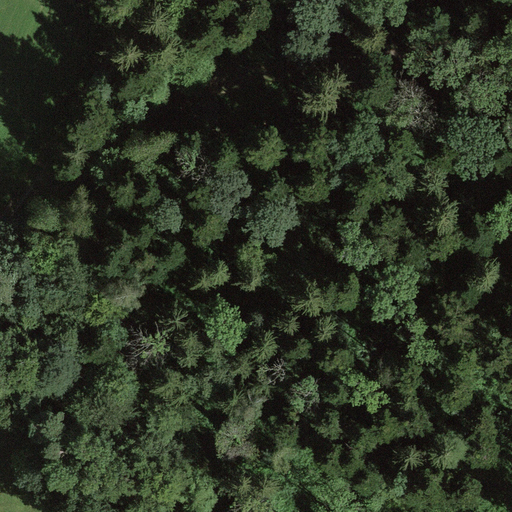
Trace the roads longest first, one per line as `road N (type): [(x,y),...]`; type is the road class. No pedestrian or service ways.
road 1 (track): [(511,30),(225,86)]
road 2 (track): [(0,241),(116,71),(132,31)]
road 3 (track): [(225,86),(70,138)]
